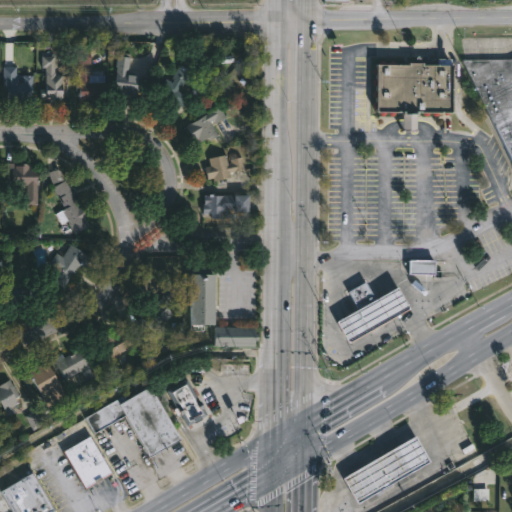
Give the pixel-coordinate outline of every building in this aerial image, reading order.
[(55,55),(55,75),(64,75),(65,97),(41,97),(41,87),(47,87),(46,67),(42,67),(41,56),(55,55)] [(140,73),(137,94),(129,93),(128,104),(114,102),(119,56),(131,57),(129,72),(140,73)] [(450,58),(450,64),(455,65),(453,112),(420,110),(419,114),(417,113),(416,130),(402,130),(403,111),(377,110),(379,63),(410,64),(410,61),(438,64),(438,57),(450,58)] [(511,157),(465,60),(511,59),(511,157)] [(181,64),(190,70),(187,74),(190,75),(185,84),(182,83),(178,90),(187,96),(183,102),(181,101),(174,112),(153,100),(166,78),(171,82),(174,78),(168,75),(174,65),(179,68),(181,64)] [(92,77),(92,81),(106,81),(106,100),(79,100),(79,92),(76,92),(76,82),(78,82),(78,65),(92,65),(92,77)] [(16,66),(16,78),(13,78),(13,81),(32,82),(31,97),(26,97),(26,100),(5,100),(6,91),(3,91),(3,81),(5,81),(5,78),(2,78),(3,66),(16,66)] [(225,117),(216,123),(214,119),(211,121),(219,134),(208,141),(208,138),(201,142),(198,137),(194,139),(186,125),(220,105),(227,116),(225,117)] [(226,154),(228,164),(231,163),(230,159),(242,156),(245,171),(230,174),(231,177),(214,181),(213,177),(208,179),(205,166),(210,165),(208,158),(226,154)] [(29,162),(29,167),(38,167),(38,174),(40,174),(40,184),(25,184),(25,187),(13,185),(13,187),(6,187),(7,176),(4,176),(5,162),(15,163),(15,168),(16,168),(16,165),(21,165),(21,162),(29,162)] [(73,197),(80,209),(82,208),(87,217),(86,218),(90,226),(75,234),(68,220),(62,224),(56,213),(65,208),(53,186),(66,180),(75,197),(73,197)] [(250,196),(250,211),(246,211),(246,219),(210,218),(210,213),(202,213),(204,194),(250,194),(250,196)] [(89,251),(73,277),(71,276),(65,287),(51,279),(57,268),(51,264),(57,253),(63,256),(73,241),(89,251)] [(435,273),(410,273),(410,260),(436,260),(435,273)] [(218,273),(216,325),(192,324),(193,273),(218,273)] [(40,295),(11,305),(4,283),(33,274),(40,295)] [(181,285),(174,306),(158,301),(165,279),(181,285)] [(412,312),(400,288),(376,300),(368,283),(350,292),(359,311),(339,321),(349,343),(412,312)] [(158,303),(163,307),(166,304),(173,312),(162,324),(164,327),(157,333),(143,317),(158,303)] [(123,367),(110,373),(99,351),(105,349),(100,339),(123,327),(134,349),(117,357),(123,367)] [(257,327),(257,345),(216,344),(216,327),(257,327)] [(84,346),(94,362),(90,364),(97,376),(88,382),(81,371),(67,379),(65,375),(62,377),(60,373),(62,372),(54,359),(63,353),(66,358),(84,346)] [(47,360),(70,400),(59,407),(50,394),(44,397),(29,371),(47,360)] [(20,397),(17,398),(19,403),(13,407),(15,412),(8,416),(0,400),(0,384),(11,379),(20,397)] [(209,414),(188,426),(182,415),(179,416),(175,409),(177,408),(168,391),(188,379),(209,414)] [(152,386),(183,439),(152,457),(127,415),(97,433),(88,417),(125,395),(128,400),(152,386)] [(112,473),(87,488),(66,452),(91,437),(112,473)] [(344,478),(359,504),(432,463),(417,437),(344,478)] [(55,510),(51,511),(14,511),(2,491),(34,473),(55,510)]
